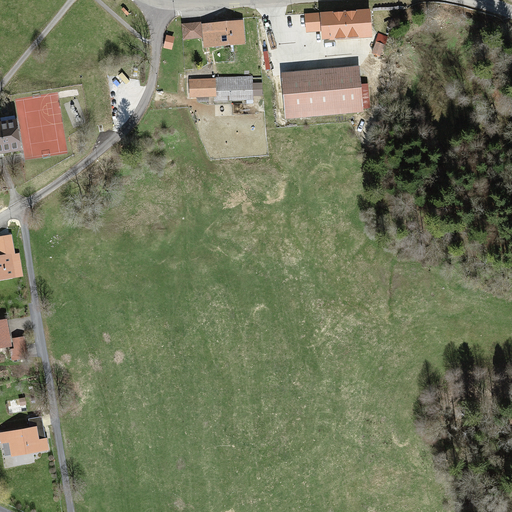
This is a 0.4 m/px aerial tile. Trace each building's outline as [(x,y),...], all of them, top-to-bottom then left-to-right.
[(242,25),(182,28),(182,42),(203,41),(203,51),(243,49),(242,25)] [(172,49),(174,36),(166,35),(163,48),(172,49)] [(358,71),(280,76),(283,121),(361,116),(358,71)] [(254,82),(188,83),(188,100),(232,99),(232,112),(254,111),(254,82)] [(12,126),(0,128),(0,156),(16,154),(12,126)] [(10,257),(0,258),(0,283),(13,281),(10,257)] [(5,324),(0,324),(0,350),(9,349),(5,324)] [(25,362),(22,339),(8,341),(11,364),(25,362)] [(28,426),(0,431),(0,449),(1,455),(47,447),(41,416),(26,418),(28,426)]
